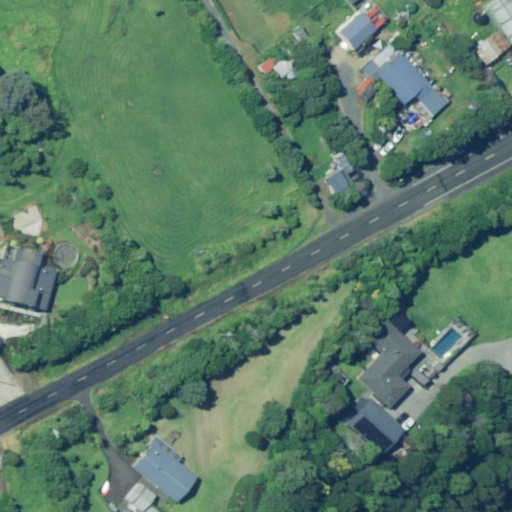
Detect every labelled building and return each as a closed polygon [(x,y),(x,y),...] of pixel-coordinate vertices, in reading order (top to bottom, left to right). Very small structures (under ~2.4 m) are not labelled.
[(480,66),(509,45),(511,42),(511,2),(510,0),(490,0),(480,7),(495,27),(467,48),(480,66)] [(370,4),(365,9),(361,5),(333,31),(353,52),(362,43),(359,40),(378,22),(372,16),(377,11),(370,4)] [(406,47),(398,55),(388,45),(361,70),(367,75),(352,90),(360,98),(378,81),(387,90),(380,96),(391,108),(398,101),(401,105),(412,95),(417,100),(411,106),(420,115),(413,121),(419,127),(444,102),(412,70),(420,62),(406,47)] [(296,77),(293,57),(287,61),(284,57),(274,64),(269,58),(260,65),(266,74),(273,68),(281,79),(287,74),(292,81),(296,77)] [(503,83),(491,72),(485,79),(497,90),(503,83)] [(333,196),(351,185),(344,174),(351,170),(339,152),(332,157),(339,167),(339,168),(322,178),(333,196)] [(0,267),(0,306),(38,316),(40,309),(45,311),(57,267),(32,260),(34,251),(12,245),(9,254),(4,253),(0,268),(0,267)] [(419,352),(386,322),(368,342),(381,353),(357,379),(388,408),(407,387),(396,377),(419,352)] [(402,432),(365,397),(353,409),(342,420),(380,456),(402,432)] [(180,456),(155,437),(144,450),(131,468),(177,502),(195,478),(175,463),(180,456)] [(158,511),(159,511),(148,503),(154,495),(137,482),(125,499),(141,511),(158,511)]
